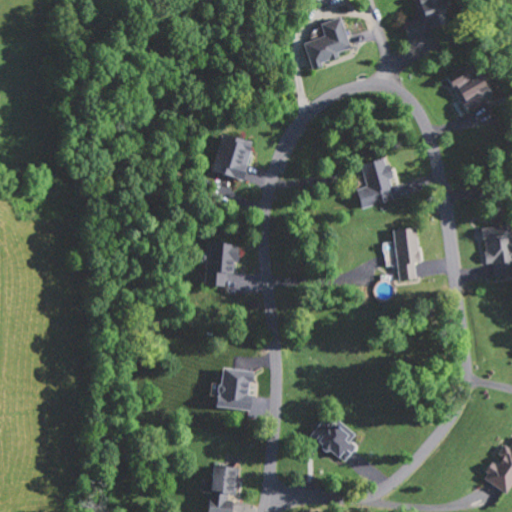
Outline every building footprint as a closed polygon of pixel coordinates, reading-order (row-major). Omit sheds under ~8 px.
[(405,21),(410,35),(441,25),(438,15),(447,12),(442,0),(415,0),(421,16),(405,21)] [(322,22),(326,35),(305,42),(313,67),(342,58),(340,51),(353,47),(343,16),(322,22)] [(472,78),(469,70),(451,79),(468,112),(487,102),(481,91),(488,87),(481,73),(472,78)] [(245,179),(256,142),(225,133),(214,170),(245,179)] [(365,208),(396,199),(391,180),(395,179),(389,156),(363,163),(369,186),(359,189),(365,208)] [(511,223),(484,227),(488,263),(494,263),(496,277),(511,275),(511,223)] [(395,229),(401,281),(419,279),(417,263),(423,262),(418,226),(395,229)] [(208,262),(207,284),(227,285),(228,271),(236,272),(236,260),(241,261),(242,242),(210,241),(209,252),(204,252),(204,262),(208,262)] [(251,410),(257,371),(225,367),(219,406),(251,410)] [(357,448),(351,442),(358,435),(338,417),(319,438),(345,462),(357,448)] [(511,446),(511,447),(506,444),(500,454),(502,455),(487,479),(509,493),(511,488),(511,446)] [(210,511),(235,511),(241,467),(216,464),(214,478),(206,477),(204,491),(213,492),(210,511)]
